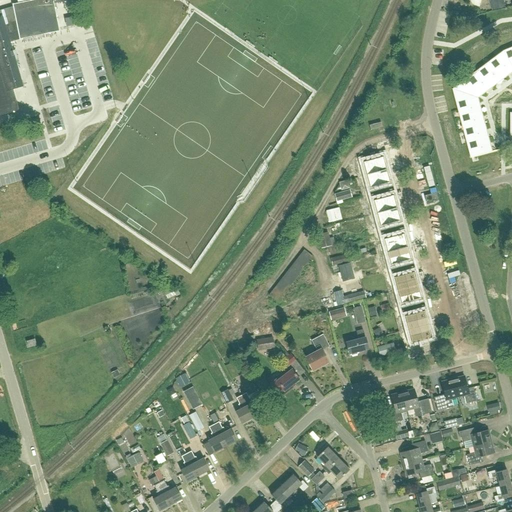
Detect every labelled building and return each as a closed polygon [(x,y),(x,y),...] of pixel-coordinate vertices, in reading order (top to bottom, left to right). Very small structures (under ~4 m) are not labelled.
[(13,7),(0,11),(0,115),(19,110),(13,90),(23,87),(10,43),(19,40),(19,41),(50,34),(50,33),(60,31),(59,30),(54,4),(53,0),(33,0),(12,4),(13,7)] [(490,0),(493,10),(505,8),(502,0),(490,0)] [(511,47),(503,51),(452,89),(470,158),(492,152),(492,151),(491,152),(489,144),(490,144),(489,138),(487,138),(485,130),(486,130),(485,125),(484,125),(482,117),(483,117),(481,111),(480,111),(478,104),(479,103),(478,98),(485,93),(485,92),(491,87),(492,88),(496,84),(496,83),(502,79),(503,80),(508,76),(507,75),(511,71),(511,47)] [(363,162),(366,175),(387,170),(383,156),(363,162)] [(390,183),(387,170),(366,175),(370,189),(390,183)] [(338,204),(344,203),(344,199),(353,198),(353,194),(338,196),(338,204)] [(377,214),(397,208),(394,195),(373,200),(377,214)] [(376,213),(373,201),(366,203),(369,215),(376,213)] [(401,221),(397,208),(377,214),(380,227),(401,221)] [(336,222),(333,210),(327,211),(329,223),(336,222)] [(332,245),(328,232),(318,234),(322,248),(332,245)] [(384,239),(387,252),(408,247),(404,234),(384,239)] [(411,260),(408,247),(387,252),(391,266),(411,260)] [(309,261),(313,256),(304,250),(300,255),(309,261)] [(332,265),(348,261),(346,254),(331,258),(332,265)] [(309,261),(300,255),(297,259),(306,266),(309,261)] [(306,266),(297,259),(293,264),(302,271),(306,266)] [(302,271),(293,264),(290,269),(298,275),(302,271)] [(348,264),(338,266),(343,282),(352,279),(348,264)] [(298,275),(290,269),(286,273),(295,280),(298,275)] [(414,272),(394,278),(398,291),(418,286),(414,272)] [(295,280),(286,273),(282,278),(291,285),(295,280)] [(291,285),(282,278),(279,283),(287,289),(291,285)] [(279,283),(275,288),(284,294),(287,289),(279,283)] [(422,299),(418,286),(398,291),(398,292),(401,303),(401,304),(422,299)] [(278,302),(284,294),(275,288),(269,295),(278,302)] [(166,292),(169,298),(175,295),(172,289),(166,292)] [(337,306),(345,303),(341,291),(334,293),(337,306)] [(350,303),(365,298),(363,291),(348,295),(350,303)] [(395,305),(401,304),(401,303),(398,292),(392,294),(395,305)] [(353,308),(357,324),(366,321),(361,306),(353,308)] [(330,313),(331,320),(338,318),(337,311),(330,313)] [(425,311),(404,317),(408,330),(428,324),(425,311)] [(428,324),(408,330),(412,343),(432,338),(428,324)] [(349,354),(368,349),(365,337),(363,330),(358,331),(359,339),(346,343),(349,354)] [(329,347),(323,335),(312,341),(317,352),(306,358),(313,371),(329,363),(322,351),(329,347)] [(259,350),(276,348),(274,337),(257,339),(259,350)] [(28,348),(36,346),(34,339),(26,342),(28,348)] [(378,348),(380,356),(395,352),(393,344),(378,348)] [(284,391),(299,379),(289,367),(294,363),(288,355),(280,362),(285,369),(281,372),(284,376),(278,381),(277,380),(270,385),(277,394),(284,390),(284,391)] [(243,375),(249,387),(256,384),(249,371),(243,375)] [(175,379),(180,388),(189,383),(184,374),(175,379)] [(467,389),(464,376),(453,379),(458,398),(464,396),(466,404),(477,401),(473,388),(467,389)] [(453,379),(441,382),(445,395),(434,398),(437,412),(453,407),(451,399),(458,398),(453,379)] [(309,386),(302,390),(308,399),(314,395),(309,386)] [(192,387),(184,392),(193,409),(202,405),(192,387)] [(169,389),(160,398),(166,405),(176,396),(169,389)] [(222,393),(227,404),(234,400),(229,389),(222,393)] [(407,411),(414,409),(416,417),(432,413),(428,399),(417,402),(414,389),(402,392),(407,411)] [(403,421),(401,413),(407,411),(402,392),(391,395),(394,408),(389,410),(392,423),(403,421)] [(253,418),(264,412),(258,400),(252,403),(249,398),(248,398),(245,393),(241,395),(253,418)] [(235,412),(241,424),(253,418),(241,395),(237,397),(240,403),(239,403),(242,409),(235,412)] [(490,413),(501,410),(499,402),(488,405),(490,413)] [(197,431),(204,427),(196,412),(190,415),(197,431)] [(210,416),(214,423),(219,420),(216,413),(210,416)] [(184,425),(189,423),(186,417),(181,419),(184,425)] [(138,421),(132,427),(138,433),(144,427),(138,421)] [(186,433),(193,429),(189,422),(189,423),(184,425),(183,426),(186,433)] [(237,441),(231,429),(225,433),(222,427),(221,428),(218,422),(214,424),(226,447),(237,441)] [(208,441),(214,453),(226,447),(214,424),(210,426),(213,432),(212,432),(215,438),(208,441)] [(463,443),(471,441),(473,447),(491,442),(488,431),(476,434),(474,428),(458,432),(460,438),(462,438),(463,443)] [(444,437),(454,435),(453,429),(443,431),(444,437)] [(310,434),(318,441),(321,437),(313,430),(310,434)] [(395,433),(397,440),(409,436),(407,430),(395,433)] [(439,432),(432,434),(435,443),(441,441),(439,432)] [(161,444),(167,440),(164,434),(157,438),(161,444)] [(161,444),(168,456),(175,453),(168,440),(161,444)] [(179,450),(184,447),(180,440),(175,443),(179,450)] [(413,450),(400,454),(403,465),(422,460),(420,454),(428,452),(425,441),(411,444),(413,450)] [(473,447),(474,453),(467,455),(469,466),(483,462),(482,457),(494,453),(491,442),(473,447)] [(306,447),(298,444),(295,450),(303,453),(306,447)] [(338,459),(332,453),(333,452),(329,448),(328,449),(327,448),(317,457),(326,465),(322,468),(325,471),(338,459)] [(209,470),(203,459),(197,462),(194,456),(193,457),(190,451),(186,453),(198,476),(209,470)] [(133,468),(145,462),(140,452),(128,458),(133,468)] [(159,464),(166,461),(162,453),(155,457),(159,464)] [(181,470),(187,482),(198,476),(186,453),(182,455),(185,461),(184,462),(187,467),(181,470)] [(345,464),(344,465),(338,459),(325,471),(329,475),(332,472),(339,480),(349,470),(348,470),(349,468),(345,464)] [(315,470),(305,460),(299,466),(308,476),(315,470)] [(431,464),(423,466),(422,460),(403,465),(406,476),(419,473),(420,479),(434,475),(431,464)] [(489,479),(497,477),(499,486),(510,483),(506,470),(496,472),(495,471),(487,473),(489,479)] [(153,473),(158,482),(162,480),(157,471),(153,473)] [(319,471),(315,476),(311,479),(314,482),(322,474),(319,471)] [(325,477),(322,474),(314,482),(316,485),(325,477)] [(303,491),(308,487),(302,481),(300,482),(293,475),(282,485),(291,494),(299,487),(303,491)] [(440,491),(457,487),(457,490),(462,488),(459,477),(438,482),(440,491)] [(182,499),(176,488),(170,491),(167,485),(166,486),(163,480),(159,482),(170,505),(182,499)] [(159,496),(153,499),(159,511),(170,505),(159,482),(155,484),(158,490),(157,490),(159,496)] [(499,486),(502,495),(494,497),(495,503),(503,501),(503,499),(511,496),(511,491),(510,483),(499,486)] [(283,507),(280,504),(291,494),(282,485),(271,495),(276,500),(272,503),(279,511),(280,511),(289,511),(284,506),(283,507)] [(323,502),(335,491),(331,487),(319,498),(323,502)] [(420,508),(430,505),(437,503),(436,498),(437,498),(434,487),(426,490),(426,491),(416,494),(420,508)] [(345,500),(353,498),(352,491),(343,493),(345,500)] [(468,502),(478,500),(476,493),(467,494),(468,502)] [(320,511),(325,507),(317,498),(312,502),(320,511)] [(468,511),(473,511),(484,509),(482,501),(467,506),(468,511)] [(269,507),(264,502),(253,511),(271,511),(272,511),(277,511),(279,511),(272,503),(269,507)]
